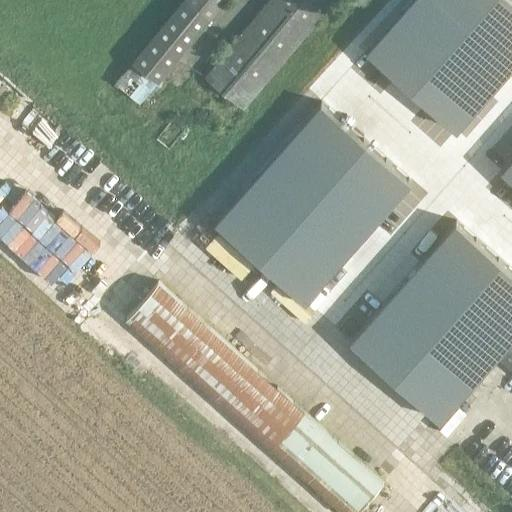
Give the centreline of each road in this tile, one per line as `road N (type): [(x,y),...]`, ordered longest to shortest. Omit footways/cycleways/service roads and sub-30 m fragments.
road 1 (unknown): [(64,218),(119,268),(103,295),(112,330),(316,511)]
road 2 (unknown): [(501,120),(451,92),(381,32)]
road 3 (unknown): [(262,187),(358,287)]
road 4 (unknown): [(418,480),(446,421),(461,409),(511,412)]
